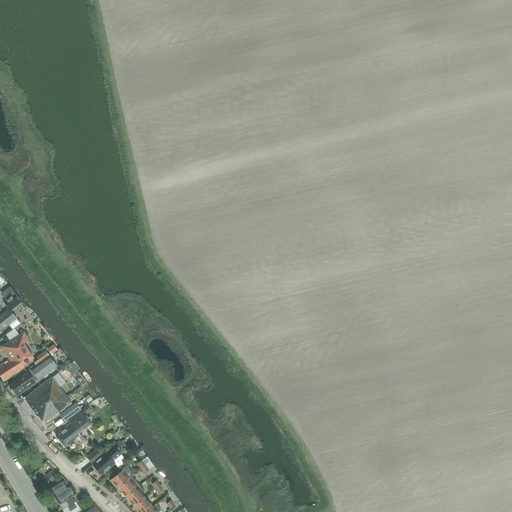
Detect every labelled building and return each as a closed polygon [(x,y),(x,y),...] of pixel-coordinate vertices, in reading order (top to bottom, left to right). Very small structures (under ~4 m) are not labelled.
[(14,295),(4,302),(8,308),(18,300),(14,295)] [(0,331),(15,319),(16,318),(9,309),(0,315),(0,331)] [(24,369),(22,366),(34,358),(24,343),(28,340),(22,332),(0,347),(9,359),(0,365),(0,375),(3,380),(20,369),(22,371),(24,369)] [(53,345),(47,349),(51,354),(57,350),(53,345)] [(38,358),(33,362),(35,365),(48,355),(44,350),(37,356),(38,358)] [(49,355),(41,361),(9,385),(12,389),(11,391),(14,395),(16,394),(17,396),(35,383),(30,377),(34,374),(38,380),(57,366),(49,355)] [(43,423),(71,403),(52,378),(24,398),(37,417),(38,416),(43,423)] [(75,403),(60,415),(65,421),(80,410),(75,403)] [(64,447),(79,435),(77,433),(91,423),(84,415),(91,410),(88,406),(68,421),(70,424),(58,433),(59,435),(56,437),(64,447)] [(120,455),(119,454),(113,448),(93,465),(96,469),(95,470),(99,475),(100,474),(101,475),(114,463),(118,468),(126,461),(120,455)] [(100,456),(95,450),(87,457),(91,463),(100,456)] [(140,469),(145,465),(142,461),(136,465),(140,469)] [(126,466),(109,481),(117,489),(118,488),(119,489),(132,477),(131,476),(134,475),(126,466)] [(51,471),(46,477),(52,482),(57,476),(51,471)] [(132,477),(119,489),(126,498),(140,486),(132,477)] [(59,504),(76,493),(71,486),(68,488),(64,481),(50,490),(59,504)] [(154,489),(159,485),(156,481),(151,485),(154,489)] [(159,485),(154,489),(158,494),(163,490),(159,485)] [(134,507),(145,498),(141,494),(144,491),(140,487),(137,489),(126,498),(134,507)] [(65,503),(61,505),(65,511),(77,511),(81,510),(73,497),(65,503)] [(138,511),(147,511),(153,507),(145,498),(134,507),(138,511)] [(170,509),(174,505),(170,501),(166,504),(170,509)]
